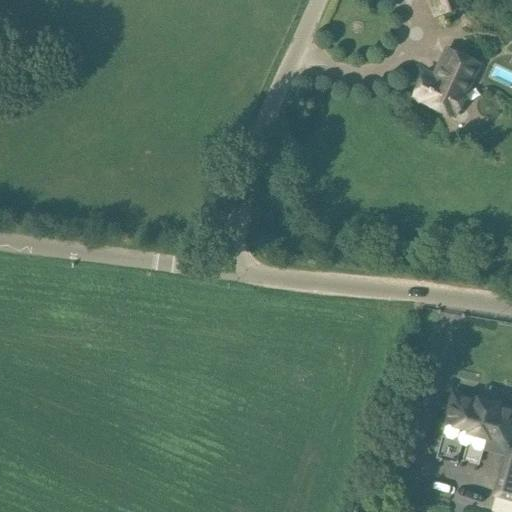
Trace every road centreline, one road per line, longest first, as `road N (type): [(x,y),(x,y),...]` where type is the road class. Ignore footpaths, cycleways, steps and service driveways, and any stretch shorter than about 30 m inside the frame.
road 1 (unclassified): [(227,271),(250,157),(317,0)]
road 2 (unclassified): [(511,304),(227,271)]
road 3 (unclassified): [(227,271),(0,240)]
